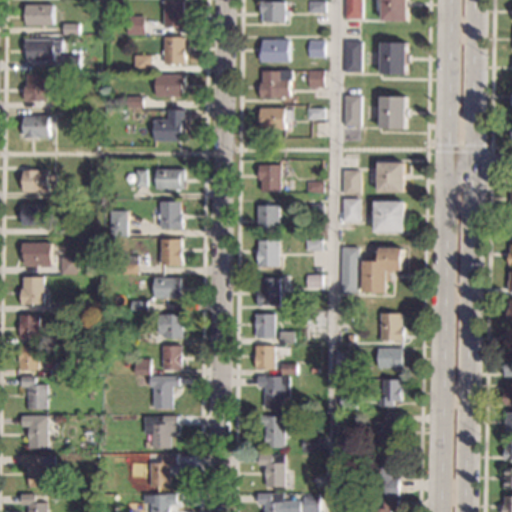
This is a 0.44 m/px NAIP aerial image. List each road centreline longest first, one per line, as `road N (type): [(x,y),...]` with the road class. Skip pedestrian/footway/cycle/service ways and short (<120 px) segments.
road 1 (secondary): [(446,0),(433,511)]
road 2 (secondary): [(462,511),(471,0)]
road 3 (residential): [(217,511),(223,0)]
